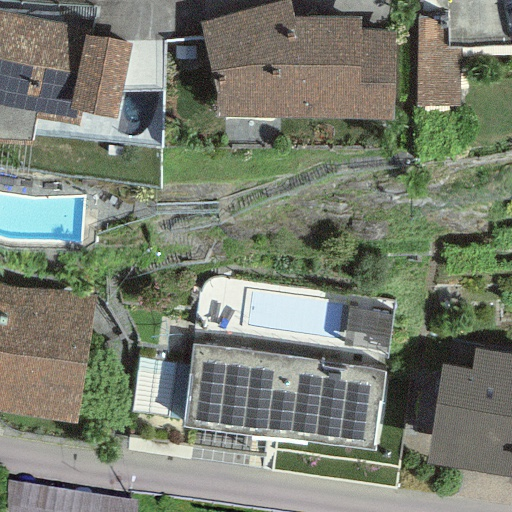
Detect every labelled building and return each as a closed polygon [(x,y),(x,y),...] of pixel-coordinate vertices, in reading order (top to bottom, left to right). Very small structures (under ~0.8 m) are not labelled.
[(289,0),(284,0),(199,24),(216,94),(217,118),(392,121),(393,30),(360,31),(361,18),(294,18),(289,0)] [(93,31),(0,11),(0,140),(31,143),(36,118),(78,126),(81,114),(116,121),(131,45),(91,37),(93,31)] [(442,23),(417,14),(415,108),(458,108),(460,48),(441,48),(442,23)] [(0,412),(75,423),(94,295),(0,280),(0,412)] [(392,313),(348,307),(342,347),(387,353),(392,313)] [(192,344),(182,428),(376,452),(384,370),(192,344)] [(425,465),(511,478),(511,353),(474,348),(470,370),(440,365),(425,465)] [(16,485),(14,511),(140,511),(142,491),(16,485)]
